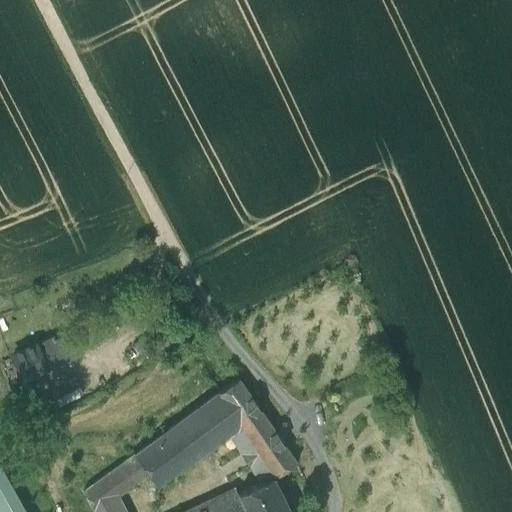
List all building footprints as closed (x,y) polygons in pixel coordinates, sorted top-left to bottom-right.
[(11,358),(20,380),(82,352),(73,329),(11,358)] [(332,408),(383,385),(374,366),(323,390),(332,408)] [(147,474),(156,485),(228,437),(241,428),(253,446),(275,432),(237,379),(134,454),(147,474)] [(273,477),(274,477),(261,458),(253,446),(241,428),(228,437),(259,484),(273,477)] [(261,458),(283,444),(275,432),(253,446),(261,458)] [(283,444),(261,458),(274,477),(296,463),(283,444)] [(122,463),(136,482),(147,474),(134,454),(122,463)] [(136,482),(122,463),(111,471),(125,490),(136,482)] [(24,511),(0,468),(0,511),(24,511)] [(125,490),(111,471),(83,491),(92,511),(121,511),(115,498),(125,490)] [(289,511),(284,502),(273,477),(259,484),(237,494),(245,511),(289,511)] [(245,511),(237,494),(198,511),(245,511)]
